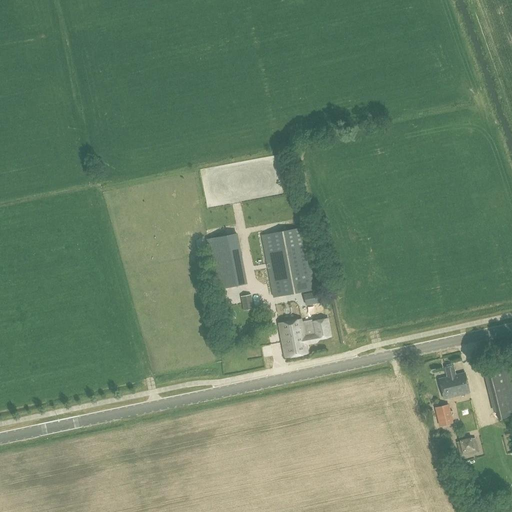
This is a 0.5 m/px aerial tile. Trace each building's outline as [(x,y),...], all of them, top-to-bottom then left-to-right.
[(179,178),(181,191),(239,181),(237,169),(179,178)] [(169,197),(181,198),(181,190),(173,190),(173,182),(169,182),(169,197)] [(247,204),(246,192),(230,194),(229,186),(215,187),(218,208),(247,204)] [(261,235),(273,297),(316,289),(304,227),(261,235)] [(207,239),(216,289),(247,283),(237,233),(207,239)] [(320,291),(304,294),(306,305),(322,302),(320,291)] [(252,309),(250,295),(241,296),(243,310),(252,309)] [(305,337),(303,337),(300,320),(279,324),(285,357),(307,352),(306,344),(317,342),(317,339),(331,336),(327,319),(308,323),(308,320),(302,322),(305,337)] [(439,379),(444,398),(469,392),(465,373),(456,375),(453,365),(445,367),(448,377),(439,379)] [(434,408),(439,426),(452,422),(448,404),(434,408)] [(511,416),(511,407),(496,412),(498,420),(511,416)] [(478,452),(474,437),(456,441),(460,456),(478,452)]
